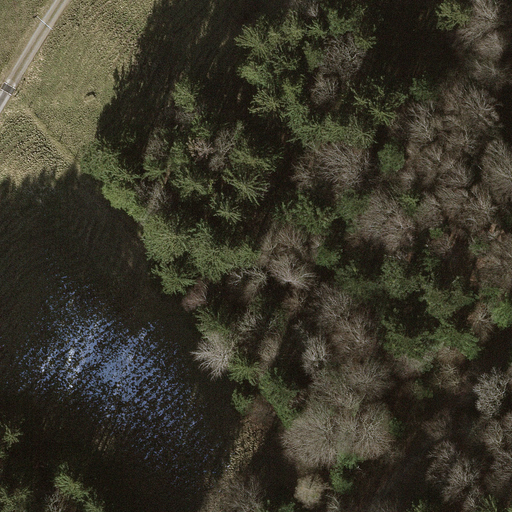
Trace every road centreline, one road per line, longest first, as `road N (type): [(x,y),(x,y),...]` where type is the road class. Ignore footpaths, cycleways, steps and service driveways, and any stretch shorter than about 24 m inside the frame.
road 1 (track): [(511,344),(365,511)]
road 2 (track): [(69,0),(0,114)]
